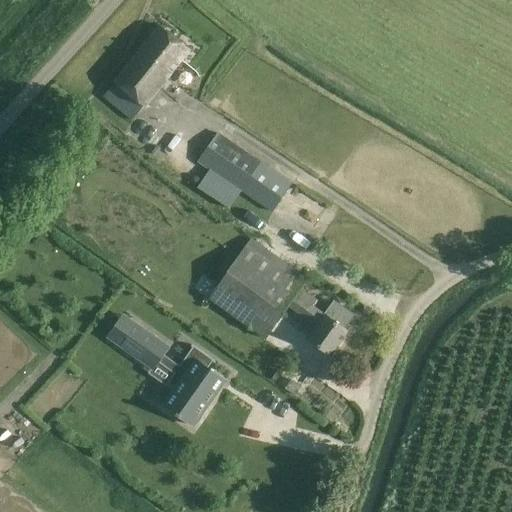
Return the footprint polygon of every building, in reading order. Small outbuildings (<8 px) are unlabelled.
[(190,50),(160,26),(103,97),(133,120),(190,50)] [(292,184),(217,133),(198,161),(273,212),(292,184)] [(217,287),(209,299),(223,308),(231,296),(257,315),(273,327),(288,306),(317,326),(325,315),(324,315),(312,306),(316,300),(300,289),(307,279),(291,268),(251,239),(217,287)] [(317,326),(308,339),(331,356),(348,331),(345,329),(354,315),(334,301),(324,315),(325,315),(317,326)] [(175,388),(163,405),(193,426),(225,381),(207,369),(213,360),(193,346),(179,366),(163,354),(168,347),(123,316),(108,338),(152,369),(157,362),(173,374),(167,383),(175,388)] [(272,369),(268,376),(275,380),(280,374),(272,369)]
